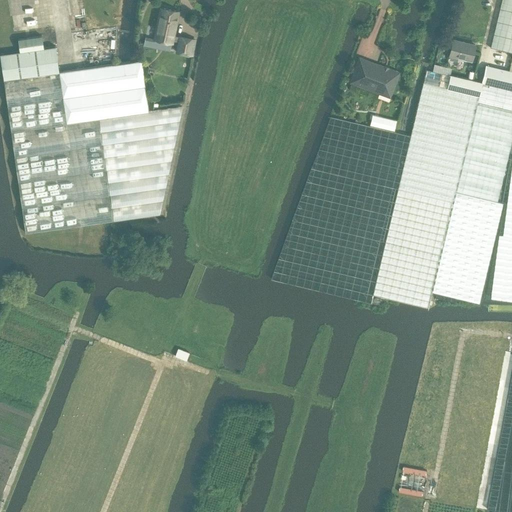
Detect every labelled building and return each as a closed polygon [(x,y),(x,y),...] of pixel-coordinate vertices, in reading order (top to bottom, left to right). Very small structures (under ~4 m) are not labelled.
[(162,8),(155,39),(171,43),(171,42),(173,35),(178,11),(162,8)] [(113,27),(72,33),(74,47),(115,41),(113,27)] [(173,35),(171,42),(178,43),(176,52),(190,55),(193,39),(180,36),(180,37),(173,35)] [(20,52),(0,55),(25,233),(160,214),(182,107),(149,112),(141,61),(59,73),(55,47),(44,49),(42,37),(19,40),(20,52)] [(449,56),(471,61),(475,46),(453,41),(449,56)] [(383,70),(382,67),(360,59),(352,82),(389,95),(392,87),(394,86),(395,84),(394,82),(397,73),(388,70),(386,71),(383,70)] [(397,188),(371,295),(428,308),(432,291),(479,302),(488,261),(497,223),(502,203),(497,201),(505,165),(511,135),(511,71),(486,66),(482,82),(473,80),(450,75),(426,70),(414,120),(397,188)] [(396,121),(372,115),(370,125),(394,130),(396,121)] [(499,234),(491,298),(511,300),(511,162),(509,189),(502,234),(502,235),(499,234)]
